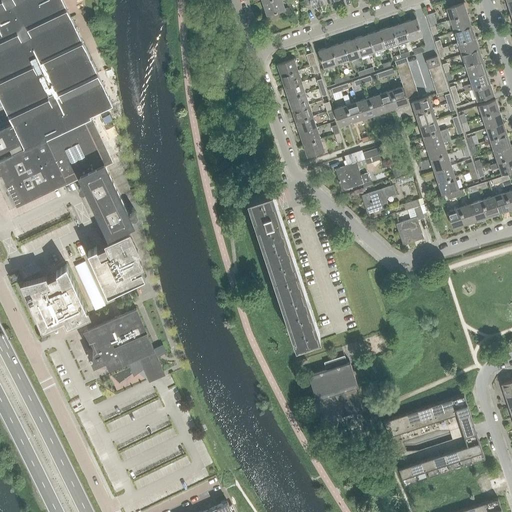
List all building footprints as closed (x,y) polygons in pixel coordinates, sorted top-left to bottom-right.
[(90,115),(112,105),(62,0),(0,0),(0,96),(4,106),(13,124),(24,148),(91,118),(91,117),(90,117),(90,115)] [(284,9),(280,0),(267,0),(262,2),(267,15),(269,14),(271,20),(290,14),(288,8),(284,9)] [(446,8),(449,20),(466,15),(462,3),(446,8)] [(430,26),(435,25),(437,24),(433,13),(426,15),(430,26)] [(466,15),(449,20),(446,21),(448,26),(451,25),(453,32),(470,26),(466,15)] [(415,19),(403,23),(408,40),(421,36),(415,19)] [(403,23),(391,27),(396,44),(408,40),(403,23)] [(457,43),(474,37),(470,26),(453,32),(457,43)] [(391,27),(378,31),(384,48),(396,44),(391,27)] [(378,31),(366,35),(372,52),(384,48),(378,31)] [(366,35),(354,39),(360,56),(372,52),(366,35)] [(478,49),(474,37),(457,43),(453,44),(455,49),(459,48),(461,55),(478,49)] [(354,39),(342,43),(348,60),(360,56),(354,39)] [(342,43),(330,47),(335,64),(348,60),(342,43)] [(412,49),(414,54),(423,51),(422,46),(412,49)] [(447,46),(442,48),(437,49),(440,57),(445,55),(444,53),(449,51),(447,46)] [(323,68),(335,64),(330,47),(317,51),(323,68)] [(465,66),(481,60),(478,49),(461,55),(465,66)] [(316,65),(312,53),(305,55),(309,67),(311,66),(316,65)] [(428,68),(439,64),(436,56),(425,60),(428,68)] [(402,59),(394,61),(396,67),(407,63),(406,57),(402,59)] [(276,64),(280,76),(297,70),(293,59),(276,64)] [(485,71),(481,60),(465,66),(468,77),(485,71)] [(396,67),(397,72),(409,68),(407,63),(396,67)] [(441,70),(439,64),(428,68),(429,74),(441,70)] [(409,68),(397,72),(399,78),(411,74),(409,68)] [(300,82),(297,70),(280,76),(284,87),(300,82)] [(429,74),(431,80),(443,76),(441,70),(429,74)] [(472,89),(489,83),(485,71),(468,77),(471,84),(463,86),(465,91),(472,89)] [(399,78),(401,83),(413,79),(411,74),(399,78)] [(443,76),(431,80),(433,85),(445,81),(443,76)] [(401,83),(402,86),(403,88),(414,84),(413,79),(401,83)] [(433,85),(436,93),(436,94),(448,90),(445,81),(433,85)] [(304,93),(300,82),(284,87),(288,99),(304,93)] [(493,95),(489,83),(472,89),(476,100),(493,95)] [(403,88),(405,94),(416,90),(414,84),(403,88)] [(405,94),(403,88),(402,86),(390,90),(396,107),(408,103),(406,99),(405,94)] [(390,90),(379,94),(384,111),(396,107),(390,90)] [(405,94),(406,99),(418,95),(416,90),(405,94)] [(308,105),(304,93),(288,99),(292,110),(308,105)] [(346,105),(345,105),(350,122),(362,118),(357,101),(350,103),(347,94),(342,96),(346,105)] [(379,94),(368,98),(373,115),(384,111),(379,94)] [(415,114),(431,108),(428,97),(411,102),(415,114)] [(373,115),(368,98),(357,101),(362,118),(373,115)] [(482,117),(498,111),(494,100),(478,105),(482,117)] [(312,116),(308,105),(292,110),(295,122),(312,116)] [(350,122),(345,105),(333,109),(339,126),(350,122)] [(435,120),(431,108),(415,114),(419,125),(435,120)] [(502,123),(498,111),(482,117),(485,128),(502,123)] [(315,127),(312,116),(295,122),(299,133),(315,127)] [(91,118),(24,148),(0,159),(0,169),(16,204),(65,181),(67,180),(76,176),(104,162),(111,159),(91,118)] [(419,125),(422,137),(439,131),(435,120),(419,125)] [(0,150),(19,142),(11,123),(0,128),(0,150)] [(506,134),(502,123),(485,128),(489,140),(506,134)] [(319,139),(315,127),(299,133),(303,144),(319,139)] [(422,137),(426,148),(443,143),(443,142),(450,139),(447,129),(439,131),(422,137)] [(510,145),(506,134),(489,140),(493,151),(510,145)] [(323,151),(319,139),(303,144),(307,156),(323,151)] [(443,143),(426,148),(430,159),(447,154),(443,143)] [(497,162),(511,157),(511,152),(510,145),(493,151),(497,162)] [(362,153),(364,159),(379,155),(376,148),(362,153)] [(447,154),(430,159),(434,171),(450,165),(447,154)] [(511,170),(511,157),(497,162),(490,165),(491,169),(498,167),(501,174),(511,170)] [(129,215),(104,162),(76,176),(81,185),(80,186),(80,185),(78,188),(79,189),(78,189),(79,191),(81,192),(84,192),(85,190),(85,189),(87,189),(108,234),(132,222),(131,218),(132,218),(133,218),(135,218),(136,218),(138,215),(137,214),(136,212),(134,211),(132,211),(130,213),(130,214),(129,215)] [(334,169),(341,190),(367,182),(364,173),(359,175),(355,162),(334,169)] [(450,165),(434,171),(438,182),(454,177),(450,165)] [(395,177),(401,174),(399,168),(392,171),(395,177)] [(454,177),(438,182),(441,194),(458,188),(454,177)] [(361,195),(367,213),(387,206),(384,198),(396,194),(393,185),(361,195)] [(247,197),(295,344),(320,335),(272,189),(247,197)] [(510,209),(504,193),(493,196),(498,213),(510,209)] [(498,213),(493,196),(481,200),(487,217),(498,213)] [(420,205),(418,199),(403,203),(405,210),(420,205)] [(487,217),(481,200),(470,204),(475,221),(487,217)] [(475,221),(470,204),(459,208),(464,224),(475,221)] [(395,224),(402,245),(423,238),(417,219),(424,217),(421,207),(414,209),(416,217),(395,224)] [(453,228),(464,224),(459,208),(447,212),(453,228)] [(96,247),(87,251),(107,293),(145,276),(141,269),(139,265),(141,264),(136,252),(138,252),(129,232),(106,242),(107,244),(104,246),(103,245),(101,246),(101,247),(97,249),(96,247)] [(101,297),(84,261),(75,266),(91,301),(101,297)] [(88,314),(89,314),(88,313),(87,313),(85,309),(87,309),(66,264),(56,271),(57,274),(52,275),(50,276),(47,278),(47,276),(45,277),(25,282),(23,283),(28,294),(27,294),(29,299),(30,299),(43,328),(45,327),(45,326),(63,318),(63,319),(64,318),(66,322),(67,324),(69,323),(86,315),(89,314),(88,314)] [(150,378),(164,372),(156,355),(163,352),(161,346),(154,349),(136,308),(84,331),(89,344),(92,343),(95,350),(88,353),(94,366),(106,361),(108,367),(106,368),(107,369),(128,360),(129,361),(131,364),(132,366),(134,367),(135,368),(137,369),(139,370),(144,366),(149,379),(150,378)] [(326,369),(308,375),(316,400),(334,393),(341,417),(362,410),(355,387),(357,386),(350,362),(346,363),(344,355),(324,362),(326,369)] [(511,379),(501,383),(505,395),(511,392),(511,379)] [(464,394),(452,398),(457,414),(469,410),(464,394)] [(457,414),(452,398),(440,402),(446,417),(456,414),(457,414)] [(440,402),(429,406),(434,421),(446,417),(440,402)] [(434,421),(429,406),(417,409),(422,425),(434,421)] [(417,409),(406,413),(411,429),(422,425),(417,409)] [(469,410),(457,414),(456,414),(461,429),(474,425),(469,410)] [(411,429),(406,413),(394,417),(399,433),(411,429)] [(479,440),(474,425),(461,429),(456,414),(446,417),(434,421),(422,425),(411,429),(399,433),(388,436),(398,467),(409,463),(421,459),(433,456),(444,452),(456,448),(467,444),(479,440)] [(394,417),(383,421),(388,436),(399,433),(394,417)] [(473,462),(484,458),(479,440),(467,444),(473,462)] [(467,444),(456,448),(461,465),(473,462),(467,444)] [(450,469),(461,465),(456,448),(444,452),(450,469)] [(444,452),(433,456),(438,473),(450,469),(444,452)] [(433,456),(421,459),(427,477),(438,473),(433,456)] [(415,481),(427,477),(421,459),(409,463),(415,481)] [(409,463),(398,467),(404,484),(415,481),(409,463)] [(502,511),(498,498),(486,502),(489,511),(502,511)] [(227,501),(216,506),(218,511),(232,511),(227,500),(227,501)] [(489,511),(486,502),(474,505),(476,511),(489,511)]
